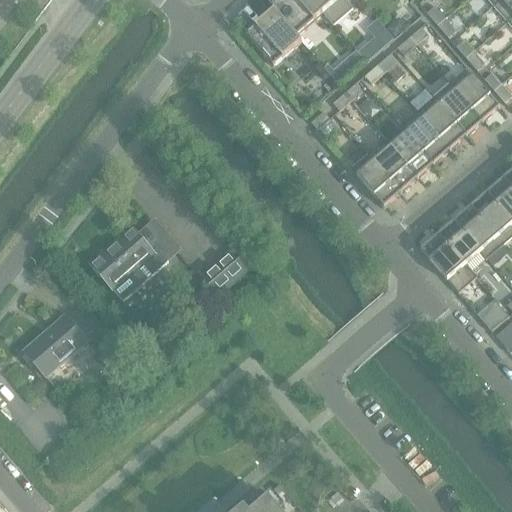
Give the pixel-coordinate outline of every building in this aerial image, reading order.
[(323,16),(308,0),(277,0),(278,0),(269,8),(274,14),(297,39),(323,16)] [(343,0),(308,0),(323,16),(333,28),(337,25),(353,11),(344,1),(343,0)] [(485,0),(494,9),(504,0),(485,0)] [(511,0),(504,0),(494,9),(508,26),(511,21),(511,0)] [(445,22),(434,9),(427,16),(437,29),(445,22)] [(302,45),(297,39),(274,14),(264,22),(264,23),(247,38),(257,49),(256,50),(273,69),(302,45)] [(370,62),(395,41),(386,31),(376,20),(367,28),(374,37),(360,51),(370,62)] [(394,41),(407,29),(399,20),(386,31),(394,41)] [(456,34),(445,22),(437,29),(448,41),(456,34)] [(416,49),(428,38),(421,31),(409,41),(416,49)] [(404,59),(416,49),(409,41),(397,51),(404,59)] [(474,55),(464,43),(456,50),(466,62),(474,55)] [(484,67),(474,55),(466,62),(477,74),(484,67)] [(384,77),(396,66),(389,58),(377,69),(384,77)] [(349,78),(341,68),(330,77),(339,87),(349,78)] [(371,87),(384,77),(377,69),(364,79),(371,87)] [(405,77),(398,69),(389,77),(396,85),(405,77)] [(502,87),(492,76),(484,82),(494,94),(502,87)] [(500,110),(473,79),(457,93),(451,86),(449,87),(483,125),(500,110)] [(351,105),(362,95),(356,87),(344,97),(351,105)] [(483,125),(449,87),(433,101),(466,139),(483,125)] [(511,100),(511,98),(502,87),(494,94),(505,106),(511,100)] [(340,114),(351,105),(344,97),(333,106),(340,114)] [(466,139),(433,101),(417,115),(450,153),(466,139)] [(317,133),(330,122),(323,115),(311,126),(317,133)] [(450,153),(417,115),(400,129),(434,167),(450,153)] [(434,167),(400,129),(400,130),(406,137),(390,150),(417,182),(434,167)] [(417,182),(390,150),(375,164),(369,156),(368,157),(401,196),(417,182)] [(401,196),(368,157),(351,172),(384,210),(401,196)] [(511,173),(503,182),(511,192),(511,173)] [(511,192),(503,182),(486,196),(511,225),(511,192)] [(511,240),(511,225),(486,196),(470,210),(503,248),(511,240)] [(503,248),(470,210),(454,224),(487,262),(503,248)] [(487,262),(454,224),(437,238),(476,283),(477,282),(465,268),(480,256),(486,263),(487,262)] [(153,256),(132,232),(91,268),(122,304),(166,265),(156,253),(153,256)] [(476,283),(437,238),(420,253),(459,298),(476,283)] [(217,298),(247,272),(232,255),(202,281),(217,298)] [(509,321),(494,303),(477,318),(492,335),(509,321)] [(45,380),(102,331),(81,307),(80,308),(82,310),(68,323),(65,320),(25,356),(26,357),(22,360),(31,371),(35,368),(45,380)] [(300,511),(280,487),(263,501),(250,511),(300,511)]
